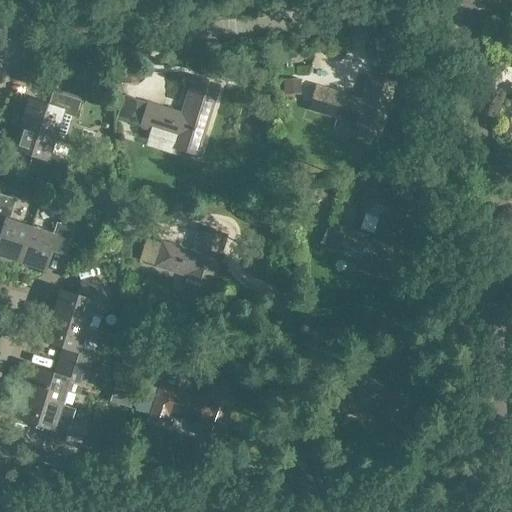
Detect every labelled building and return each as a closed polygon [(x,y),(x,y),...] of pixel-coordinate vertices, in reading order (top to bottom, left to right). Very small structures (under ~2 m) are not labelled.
[(91,0),(74,0),(76,11),(92,9),(91,0)] [(361,100),(315,87),(308,110),(358,124),(355,135),(377,141),(394,83),(369,76),(361,100)] [(182,114),(148,103),(141,126),(178,138),(175,147),(197,155),(219,86),(194,78),(182,114)] [(301,85),(284,86),(285,101),(302,100),(301,85)] [(48,105),(29,99),(21,124),(56,136),(63,114),(75,117),(81,100),(52,91),(48,105)] [(27,169),(63,181),(69,164),(49,157),(56,136),(21,124),(12,149),(32,156),(27,169)] [(374,238),(337,226),(330,250),(370,262),(367,272),(389,279),(410,210),(407,209),(411,195),(388,188),(385,195),(368,190),(361,210),(381,217),(374,238)] [(0,234),(0,235),(0,255),(19,261),(31,227),(9,220),(15,200),(0,195),(0,234)] [(44,270),(50,251),(65,255),(73,227),(57,222),(53,234),(31,227),(19,261),(44,270)] [(192,252),(161,242),(154,265),(189,276),(186,286),(208,293),(226,235),(200,227),(192,252)] [(79,297),(61,290),(52,316),(84,326),(87,327),(92,314),(105,318),(108,310),(106,309),(112,292),(84,283),(79,297)] [(44,341),(63,347),(58,361),(87,370),(92,353),(80,349),(87,327),(84,326),(52,316),(44,341)] [(35,369),(27,394),(62,405),(67,392),(78,396),(87,370),(58,361),(54,375),(35,369)] [(392,361),(384,385),(350,375),(343,397),(381,409),(377,420),(399,426),(417,369),(392,361)] [(122,378),(127,370),(118,365),(114,373),(122,378)] [(197,434),(220,441),(238,384),(213,376),(205,400),(161,386),(151,419),(165,423),(168,413),(200,424),(197,434)] [(18,419),(38,425),(33,439),(62,448),(67,431),(55,427),(62,405),(27,394),(18,419)] [(32,461),(62,470),(66,458),(36,448),(32,461)]
